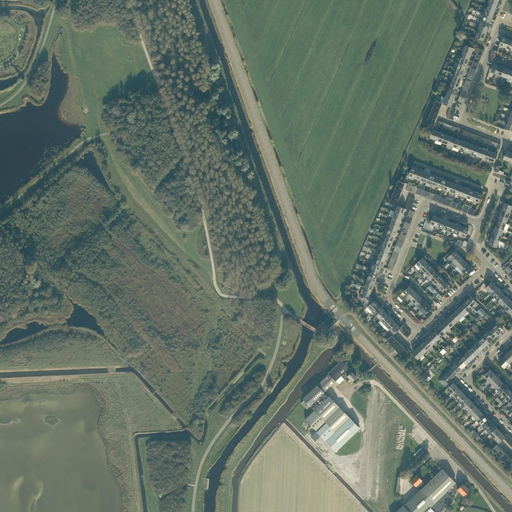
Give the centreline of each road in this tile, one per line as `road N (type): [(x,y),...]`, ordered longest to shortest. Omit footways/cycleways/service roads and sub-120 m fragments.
road 1 (tertiary): [(511,493),(317,288),(213,0)]
road 2 (unknown): [(284,309),(268,358),(215,411),(192,485)]
road 3 (residential): [(418,330),(389,295),(423,206),(480,223)]
road 4 (track): [(365,511),(283,424),(241,480)]
road 5 (residential): [(511,143),(459,124),(499,19),(511,24)]
road 6 (residential): [(511,428),(467,379),(511,335)]
